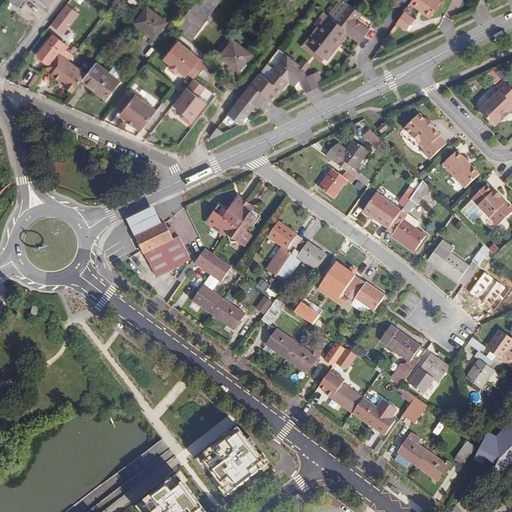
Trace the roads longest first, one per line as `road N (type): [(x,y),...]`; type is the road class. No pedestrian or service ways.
road 1 (tertiary): [(319,453),(70,275)]
road 2 (residential): [(241,154),(428,289),(439,316)]
road 3 (residential): [(179,180),(170,160),(0,92)]
road 4 (tertiary): [(378,86),(241,154)]
road 5 (residential): [(411,70),(502,159),(511,149)]
